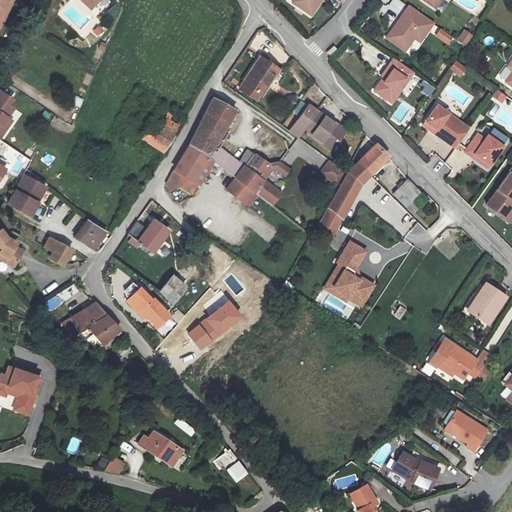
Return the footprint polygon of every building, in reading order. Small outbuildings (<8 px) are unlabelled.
[(0,0),(0,32),(14,1),(12,0),(0,0)] [(93,5),(88,0),(78,0),(87,11),(93,5)] [(312,16),(322,0),(292,0),(292,1),(312,16)] [(422,0),(434,8),(440,0),(422,0)] [(433,24),(408,7),(386,38),(403,52),(413,38),(419,43),(433,24)] [(440,29),(434,37),(448,46),(453,38),(440,29)] [(465,46),(472,36),(465,31),(458,41),(465,46)] [(267,89),(280,70),(264,58),(240,93),(258,106),(263,100),(265,101),(272,91),(267,89)] [(390,103),(412,73),(391,58),(380,75),(382,77),(373,90),(390,103)] [(458,61),(450,67),(459,77),(466,71),(458,61)] [(289,75),(280,70),(267,89),(272,91),(277,95),(289,75)] [(428,96),(435,88),(422,79),(416,87),(428,96)] [(506,96),(497,90),(492,96),(502,103),(506,96)] [(0,141),(11,125),(6,122),(13,112),(8,108),(11,101),(0,93),(0,141)] [(199,137),(194,149),(211,161),(240,181),(249,168),(243,164),(222,150),(219,147),(228,130),(237,113),(238,111),(217,100),(199,137)] [(315,135),(328,116),(304,100),(286,128),(297,136),(302,127),(315,135)] [(456,148),(470,128),(438,106),(424,126),(456,148)] [(144,142),(167,155),(186,125),(162,110),(144,142)] [(242,115),(237,113),(228,130),(232,133),(233,133),(242,115)] [(343,126),(328,116),(315,135),(330,147),(343,126)] [(219,147),(222,150),(232,133),(228,130),(219,147)] [(503,147),(487,135),(485,139),(484,140),(478,135),(465,153),(487,169),(503,147)] [(318,170),(327,159),(298,137),(289,148),(318,170)] [(353,166),(321,223),(337,231),(364,180),(389,156),(377,143),(358,161),(353,166)] [(211,161),(194,149),(179,172),(188,177),(200,183),(211,161)] [(243,164),(249,168),(253,162),(256,157),(251,153),(243,164)] [(253,162),(272,175),(276,170),(278,170),(285,175),(290,170),(281,163),(274,165),(260,156),(257,156),(256,157),(253,162)] [(339,165),(329,158),(321,170),(331,177),(339,165)] [(253,162),(249,168),(250,169),(267,182),(272,175),(253,162)] [(339,165),(331,177),(337,181),(345,169),(339,165)] [(250,169),(249,168),(240,181),(258,194),(267,182),(250,169)] [(0,190),(2,192),(4,191),(10,179),(9,177),(4,175),(5,173),(0,170),(0,190)] [(175,196),(188,177),(179,172),(178,174),(170,188),(175,196)] [(8,209),(30,220),(46,187),(27,173),(8,209)] [(511,175),(509,174),(486,205),(504,218),(511,206),(511,175)] [(410,204),(424,189),(416,181),(412,177),(398,192),(410,204)] [(258,194),(240,181),(231,193),(250,207),(258,194)] [(285,196),(267,182),(258,194),(276,207),(285,196)] [(74,234),(82,218),(74,214),(66,230),(74,234)] [(74,243),(96,254),(107,234),(88,221),(74,243)] [(134,240),(137,243),(156,256),(170,234),(154,223),(150,232),(138,224),(129,236),(134,240)] [(0,232),(0,231),(0,243),(1,244),(9,248),(13,244),(6,241),(0,232)] [(71,250),(50,237),(44,247),(51,252),(48,258),(62,267),(71,250)] [(334,273),(339,276),(333,287),(349,296),(348,298),(349,298),(362,306),(374,285),(358,276),(356,267),(365,251),(349,242),(337,263),(339,264),(334,273)] [(1,244),(0,243),(0,264),(12,271),(22,256),(14,251),(16,248),(13,244),(9,248),(1,244)] [(339,276),(334,273),(325,289),(347,302),(349,298),(348,298),(349,296),(333,287),(339,276)] [(172,276),(160,291),(172,304),(185,287),(172,276)] [(486,281),(476,297),(481,299),(473,311),(490,322),(508,295),(486,281)] [(75,286),(47,300),(51,307),(79,294),(75,286)] [(169,315),(140,288),(126,301),(142,317),(144,315),(156,327),(169,315)] [(481,299),(476,297),(469,308),(473,311),(481,299)] [(89,334),(108,319),(97,306),(73,323),(81,339),(89,334)] [(393,316),(400,319),(406,309),(399,306),(393,316)] [(123,336),(108,319),(89,334),(105,353),(123,336)] [(477,377),(486,363),(455,342),(440,362),(454,371),(464,378),(469,371),(477,377)] [(454,371),(440,362),(439,366),(452,376),(454,371)] [(30,415),(44,379),(11,367),(8,376),(3,374),(0,382),(0,393),(7,397),(9,393),(20,397),(16,410),(30,415)] [(488,426),(457,407),(446,425),(470,440),(468,443),(474,448),(488,426)] [(187,453),(157,434),(153,441),(149,438),(143,448),(176,469),(187,453)] [(75,454),(80,440),(71,437),(65,451),(75,454)] [(229,475),(242,462),(232,449),(218,464),(229,475)] [(421,461),(405,450),(394,467),(410,477),(433,487),(441,467),(422,459),(421,461)] [(108,469),(117,474),(123,464),(114,458),(108,469)] [(378,511),(374,505),(378,502),(368,484),(353,492),(362,507),(360,509),(361,511),(378,511)]
